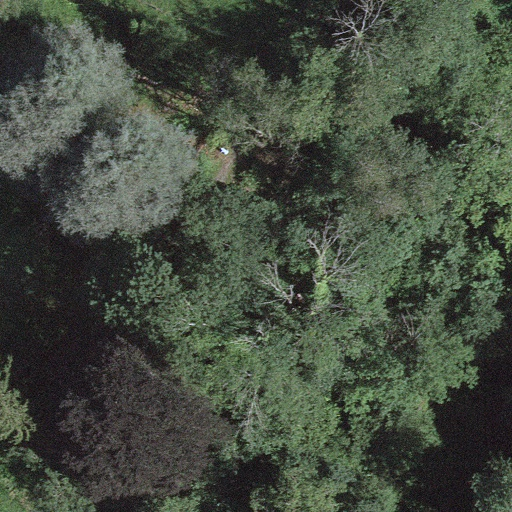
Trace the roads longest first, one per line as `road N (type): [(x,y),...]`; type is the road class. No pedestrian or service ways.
road 1 (track): [(223,37),(240,290),(179,511)]
road 2 (track): [(302,0),(288,27),(155,47),(31,0)]
